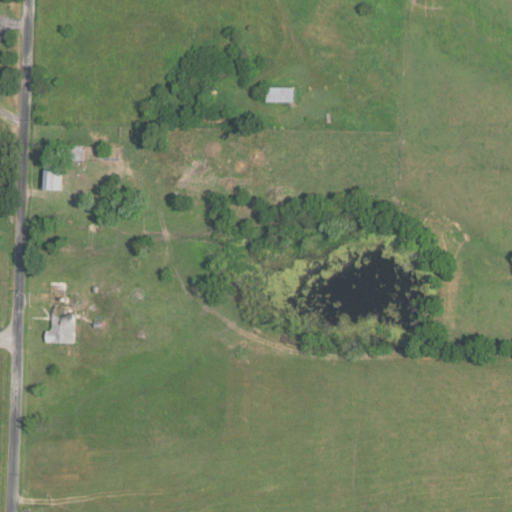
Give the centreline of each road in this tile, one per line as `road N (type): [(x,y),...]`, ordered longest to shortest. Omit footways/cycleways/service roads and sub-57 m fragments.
road 1 (residential): [(17,349),(26,0)]
road 2 (residential): [(10,511),(17,349)]
